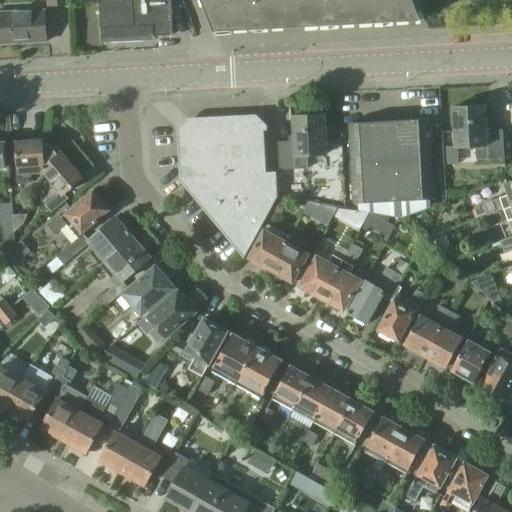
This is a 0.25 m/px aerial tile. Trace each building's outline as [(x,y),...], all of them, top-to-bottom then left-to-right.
[(99,0),(101,42),(154,39),(153,35),(172,34),(170,0),(99,0)] [(201,0),(214,31),(421,20),(413,0),(201,0)] [(0,44),(46,43),(45,10),(0,11),(0,44)] [(453,107),(455,146),(475,145),(476,159),(504,158),(502,130),(486,131),(485,105),(453,107)] [(327,154),(325,114),(292,116),(294,141),(277,142),(279,170),(307,169),(306,155),(327,154)] [(190,121),(182,130),(184,178),(232,176),(255,175),(277,196),(276,173),(266,173),(263,126),(254,117),(190,121)] [(433,198),(429,119),(349,123),(354,203),(433,198)] [(16,141),(19,174),(44,172),(43,143),(44,143),(43,139),(16,141)] [(52,212),(74,195),(69,189),(83,178),(61,152),(59,154),(49,143),(44,143),(43,143),(44,172),(45,172),(61,192),(46,205),(52,212)] [(184,178),(246,253),(268,212),(279,218),(288,202),(277,196),(255,175),(232,176),(184,178)] [(500,198),(504,210),(511,207),(511,178),(504,182),(509,194),(500,198)] [(77,237),(82,233),(110,209),(112,207),(102,196),(100,198),(93,190),(70,210),(69,207),(48,225),(55,234),(67,225),(77,237)] [(504,210),(500,198),(483,205),(487,217),(495,214),(504,210)] [(324,211),(309,203),(304,213),(319,220),(324,211)] [(495,214),(499,224),(508,221),(504,210),(495,214)] [(23,226),(27,215),(13,216),(14,232),(23,226)] [(105,261),(133,237),(116,216),(88,240),(87,241),(89,243),(94,249),(105,261)] [(267,223),(249,258),(271,270),(290,236),(267,223)] [(435,240),(440,253),(451,249),(445,235),(435,240)] [(293,282),(312,248),(290,236),(271,270),(293,282)] [(511,236),(495,243),(500,255),(511,250),(511,236)] [(9,237),(5,240),(9,251),(16,245),(9,237)] [(122,282),(151,257),(133,237),(105,261),(100,265),(116,285),(117,286),(122,282)] [(58,256),(64,263),(85,247),(78,238),(58,256)] [(0,252),(3,256),(4,255),(9,251),(5,240),(0,244),(0,252)] [(348,252),(344,260),(354,266),(358,259),(363,250),(352,244),(348,252)] [(344,260),(348,252),(348,251),(338,246),(333,254),(343,260),(344,260)] [(343,260),(333,254),(329,262),(317,255),(300,286),(303,287),(301,290),(312,296),(313,293),(322,298),(344,260),(343,260)] [(344,260),(322,298),(332,304),(330,307),(341,313),(343,310),(344,310),(361,280),(351,274),(350,274),(354,266),(344,260)] [(347,312),(366,323),(380,297),(389,302),(408,265),(400,261),(395,272),(386,267),(377,285),(366,279),(347,312)] [(156,264),(127,289),(122,293),(142,316),(175,287),(156,264)] [(54,308),(65,297),(50,282),(39,293),(54,308)] [(420,305),(411,300),(411,301),(408,307),(395,300),(399,294),(402,289),(397,286),(389,302),(391,303),(377,328),(376,331),(391,340),(393,337),(400,341),(419,305),(420,305)] [(139,323),(157,344),(166,336),(196,311),(178,290),(149,315),(139,323)] [(415,293),(411,300),(420,305),(424,297),(415,293)] [(103,296),(96,302),(102,310),(109,304),(103,296)] [(0,302),(0,313),(9,306),(4,300),(0,302)] [(435,313),(445,318),(449,311),(439,305),(435,313)] [(0,318),(6,326),(18,316),(9,306),(0,313),(0,318)] [(37,320),(45,328),(55,317),(47,309),(37,320)] [(449,311),(445,318),(457,324),(461,317),(449,311)] [(425,355),(445,318),(435,313),(431,321),(419,315),(403,343),(406,344),(405,347),(414,352),(415,349),(425,355)] [(176,339),(169,351),(191,363),(187,370),(202,378),(203,376),(209,364),(228,330),(204,317),(188,346),(176,339)] [(457,324),(445,318),(425,355),(436,360),(434,363),(443,368),(445,365),(447,367),(463,339),(452,333),(457,324)] [(125,320),(111,333),(117,341),(124,335),(123,335),(131,328),(125,320)] [(123,335),(124,335),(131,343),(141,334),(135,325),(131,328),(123,335)] [(231,332),(213,365),(239,379),(257,346),(231,332)] [(451,370),(474,383),(490,352),(467,339),(451,370)] [(283,360),(257,346),(239,379),(265,393),(283,360)] [(511,386),(511,383),(511,353),(501,348),(498,353),(497,353),(496,356),(494,355),(490,363),(493,364),(481,386),(491,392),(490,394),(501,400),(502,398),(504,399),(511,386)] [(56,365),(46,385),(54,389),(61,376),(63,377),(67,370),(66,370),(70,363),(62,358),(58,366),(56,365)] [(290,365),(274,393),(295,405),(311,377),(290,365)] [(0,404),(6,408),(22,378),(0,366),(0,404)] [(63,377),(61,376),(54,389),(64,395),(71,382),(63,377)] [(214,382),(203,376),(202,378),(197,389),(208,395),(214,382)] [(332,388),(311,377),(295,405),(316,416),(332,388)] [(45,391),(22,378),(6,408),(29,420),(45,391)] [(129,390),(129,389),(119,384),(108,403),(110,404),(103,417),(112,421),(129,390)] [(122,427),(142,391),(131,385),(129,389),(129,390),(112,421),(122,427)] [(332,388),(316,416),(337,428),(353,399),(332,388)] [(87,453),(103,423),(99,421),(106,407),(88,397),(81,411),(80,410),(64,440),(87,453)] [(41,428),(64,440),(80,410),(57,398),(41,428)] [(358,440),(374,411),(353,399),(337,428),(358,440)] [(262,418),(270,422),(276,413),(267,408),(262,418)] [(168,420),(156,414),(143,436),(156,443),(168,420)] [(382,416),(366,444),(388,456),(404,428),(382,416)] [(225,431),(232,434),(239,422),(232,418),(225,431)] [(300,426),(288,448),(296,453),(303,440),(308,431),(300,426)] [(425,440),(404,428),(388,456),(409,468),(425,440)] [(99,460),(122,473),(138,443),(116,431),(99,460)] [(317,436),(308,431),(303,440),(312,446),(317,436)] [(143,436),(139,443),(138,443),(122,473),(145,485),(153,470),(164,476),(175,456),(165,449),(161,456),(152,450),(148,448),(149,445),(156,443),(143,436)] [(423,485),(436,493),(440,486),(456,457),(434,444),(417,474),(406,496),(415,500),(423,485)] [(175,456),(164,476),(163,477),(174,483),(166,498),(179,505),(178,507),(186,511),(189,511),(190,511),(208,479),(184,466),(187,459),(177,453),(175,456)] [(448,489),(440,505),(448,509),(451,504),(467,511),(472,503),(488,474),(464,461),(448,489)] [(314,474),(334,485),(339,476),(319,465),(314,474)] [(371,466),(356,494),(365,499),(376,481),(375,480),(380,471),(371,466)] [(375,480),(376,481),(384,485),(389,476),(380,471),(375,480)] [(288,484),(303,492),(310,479),(295,472),(288,484)] [(208,479),(190,511),(191,511),(254,511),(257,508),(261,501),(211,473),(208,479)] [(510,511),(497,505),(508,486),(496,479),(485,498),(482,497),(473,511),(510,511)] [(272,511),(275,508),(261,501),(254,511),(272,511)]
